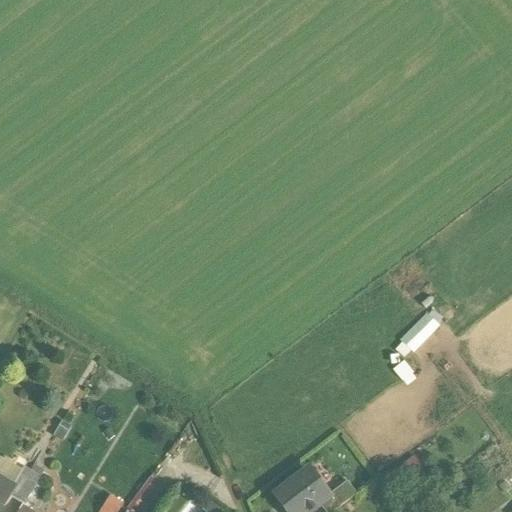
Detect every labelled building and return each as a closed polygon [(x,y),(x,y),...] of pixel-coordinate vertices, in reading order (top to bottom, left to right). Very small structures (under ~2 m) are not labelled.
[(411,354),(413,356),(438,329),(436,328),(442,322),(433,313),(427,319),(425,317),(400,344),(402,346),(395,353),(403,361),(411,354)] [(23,470),(13,488),(14,489),(8,498),(23,507),(39,479),(23,470)] [(317,485),(308,473),(275,498),(276,499),(279,497),(287,507),(284,510),(285,511),(312,511),(319,507),(331,499),(329,497),(319,483),(317,485)] [(13,488),(0,480),(0,511),(8,498),(14,489),(13,488)] [(347,484),(329,497),(331,499),(319,507),(323,511),(336,511),(357,497),(347,484)] [(111,498),(102,511),(118,511),(123,505),(119,502),(111,498)]
